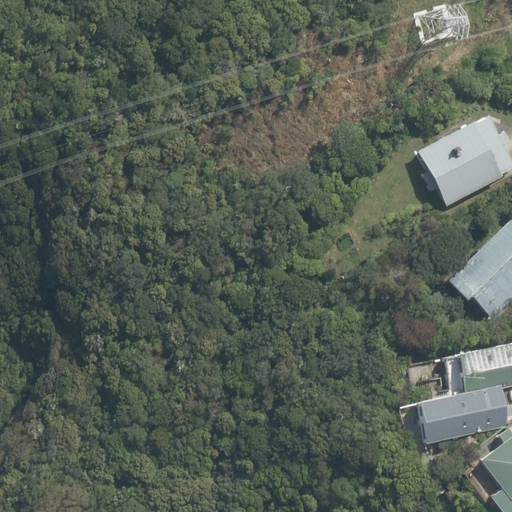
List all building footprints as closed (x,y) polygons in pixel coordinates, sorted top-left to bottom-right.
[(443,0),(407,0),(400,3),(420,52),(458,37),(443,0)] [(511,166),(481,111),(410,150),(443,208),(511,170),(511,166)] [(489,322),(511,298),(511,226),(499,213),(440,276),(489,322)] [(507,419),(499,388),(511,384),(511,328),(451,344),(462,385),(409,399),(420,442),(507,419)] [(493,432),(498,438),(474,458),(497,486),(485,495),(499,511),(506,511),(511,507),(511,426),(509,430),(503,423),(493,432)]
